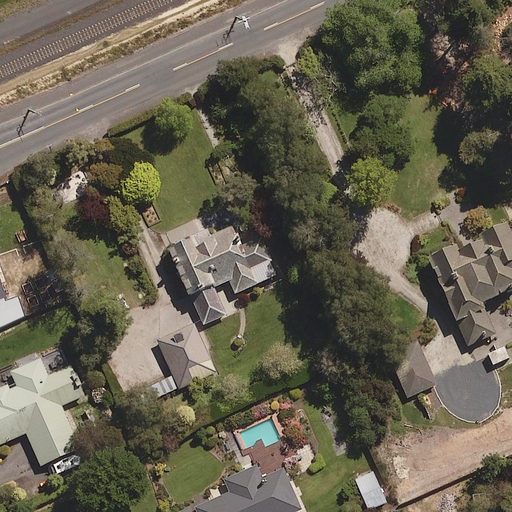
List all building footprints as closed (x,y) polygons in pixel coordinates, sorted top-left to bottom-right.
[(216,226),(219,234),(190,246),(188,240),(173,246),(176,252),(172,254),(202,329),(229,318),(218,293),(232,287),(236,297),(278,280),(254,220),(233,229),(230,221),(216,226)] [(511,236),(511,237),(508,232),(432,265),(468,350),(497,337),(485,309),(511,297),(511,236)] [(19,306),(9,310),(0,285),(0,272),(1,273),(0,270),(0,327),(14,323),(23,319),(19,306)] [(197,327),(158,344),(172,377),(125,397),(132,412),(218,375),(197,327)] [(438,387),(417,345),(394,356),(415,398),(438,387)] [(504,348),(486,356),(493,370),(510,363),(504,348)] [(48,380),(40,363),(12,376),(16,385),(0,392),(0,448),(27,436),(42,470),(81,453),(62,410),(83,401),(69,371),(48,380)] [(261,483),(255,471),(226,483),(232,497),(196,511),(302,511),(285,472),(261,483)] [(371,511),(387,505),(373,475),(354,483),(366,511),(371,511)]
